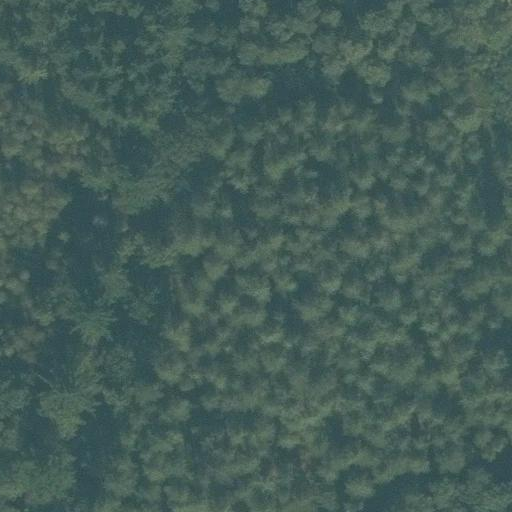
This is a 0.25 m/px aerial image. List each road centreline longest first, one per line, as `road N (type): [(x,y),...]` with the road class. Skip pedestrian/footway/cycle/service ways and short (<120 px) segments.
road 1 (track): [(161,134),(0,59)]
road 2 (track): [(384,479),(511,452)]
